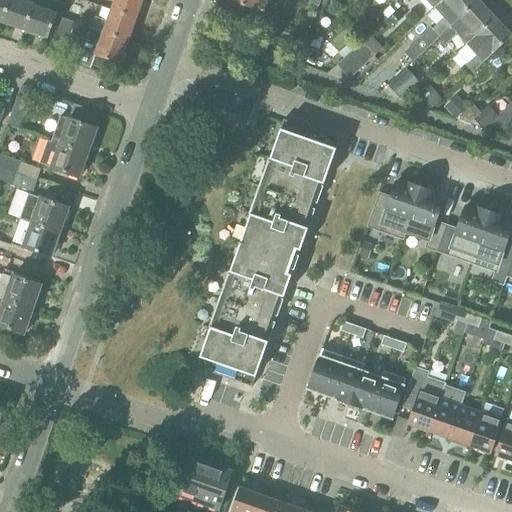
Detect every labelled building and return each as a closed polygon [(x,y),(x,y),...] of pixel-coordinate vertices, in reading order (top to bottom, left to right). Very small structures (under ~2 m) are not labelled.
[(0,0),(0,21),(3,22),(10,0),(0,0)] [(16,0),(10,0),(3,22),(26,30),(34,6),(16,0)] [(115,0),(112,8),(137,17),(143,0),(115,0)] [(231,0),(231,1),(256,10),(259,0),(276,0),(286,3),(287,0),(231,0)] [(476,0),(443,0),(434,8),(445,19),(416,44),(424,52),(440,37),(478,1),(476,0)] [(423,0),(432,9),(434,8),(443,0),(423,0)] [(478,1),(440,37),(447,44),(457,34),(466,45),(494,18),(478,1)] [(34,6),(26,30),(48,38),(57,14),(34,6)] [(79,23),(104,31),(129,40),(137,17),(112,8),(108,21),(95,17),(94,19),(82,15),(79,23)] [(96,55),(97,55),(121,63),(129,40),(104,31),(79,23),(62,17),(54,40),(67,45),(73,30),(89,35),(87,39),(100,43),(96,55)] [(493,54),(511,36),(494,18),(466,45),(458,53),(468,63),(466,65),(473,73),(493,54)] [(363,41),(337,66),(350,80),(376,56),(363,41)] [(408,71),(390,87),(401,99),(419,83),(408,71)] [(488,124),(505,108),(497,99),(479,115),(488,124)] [(19,131),(27,107),(15,103),(7,127),(19,131)] [(60,116),(52,141),(60,144),(89,153),(97,129),(60,116)] [(297,264),(341,140),(285,121),(242,244),(297,264)] [(51,142),(47,141),(40,164),(80,178),(89,153),(60,144),(52,141),(51,142)] [(21,162),(0,155),(0,168),(17,174),(21,162)] [(0,181),(13,186),(17,174),(0,168),(0,181)] [(368,228),(404,240),(407,233),(422,189),(407,184),(406,186),(397,183),(392,198),(380,194),(368,228)] [(422,189),(407,233),(429,241),(426,248),(438,253),(448,226),(436,222),(444,199),(435,196),(436,194),(422,189)] [(29,194),(24,208),(20,219),(61,233),(70,209),(29,194)] [(458,229),(448,226),(438,253),(472,265),(490,213),(477,208),(476,210),(466,207),(458,229)] [(505,218),(490,213),(472,265),(496,273),(493,281),(504,285),(507,277),(511,263),(511,238),(509,237),(511,228),(511,223),(504,221),(505,218)] [(20,219),(32,224),(24,247),(52,257),(61,233),(20,219)] [(297,264),(242,244),(198,368),(254,388),(297,264)] [(2,298),(5,299),(5,301),(34,311),(42,287),(13,277),(13,278),(2,274),(0,279),(0,300),(1,301),(2,298)] [(0,326),(25,335),(34,311),(5,301),(5,299),(2,298),(1,301),(0,300),(0,326)] [(460,311),(457,320),(469,324),(472,315),(460,311)] [(465,334),(484,340),(482,344),(484,345),(490,328),(492,322),(484,320),(472,315),(469,324),(465,334)] [(356,326),(344,322),(341,331),(353,335),(356,326)] [(367,330),(356,326),(353,335),(363,339),(367,330)] [(499,331),(490,328),(484,345),(503,352),(505,344),(507,345),(511,336),(499,331)] [(393,350),(397,340),(384,336),(381,345),(393,350)] [(397,340),(393,350),(404,353),(407,344),(397,340)] [(331,397),(345,357),(324,350),(310,390),(331,397)] [(351,404),(365,365),(345,357),(331,397),(351,404)] [(386,372),(385,372),(382,379),(364,373),(366,365),(365,365),(351,404),(372,412),(386,372)] [(404,405),(415,409),(410,425),(431,432),(446,387),(447,388),(448,386),(428,378),(429,373),(417,369),(404,405)] [(393,419),(407,379),(386,372),(372,412),(393,419)] [(467,395),(447,388),(446,387),(431,432),(451,439),(467,395)] [(467,395),(451,439),(471,447),(483,413),(482,413),(463,406),(467,395)] [(482,413),(483,413),(471,447),(492,454),(505,419),(483,411),(482,413)] [(511,421),(509,421),(497,455),(511,460),(511,421)] [(179,495),(180,496),(181,502),(198,508),(213,465),(192,457),(179,495)] [(235,472),(213,465),(198,508),(209,511),(217,511),(220,510),(222,510),(235,472)] [(242,488),(233,511),(256,511),(262,496),(242,488)] [(279,511),(283,503),(262,496),(256,511),(279,511)] [(302,511),(304,510),(283,503),(279,511),(302,511)]
